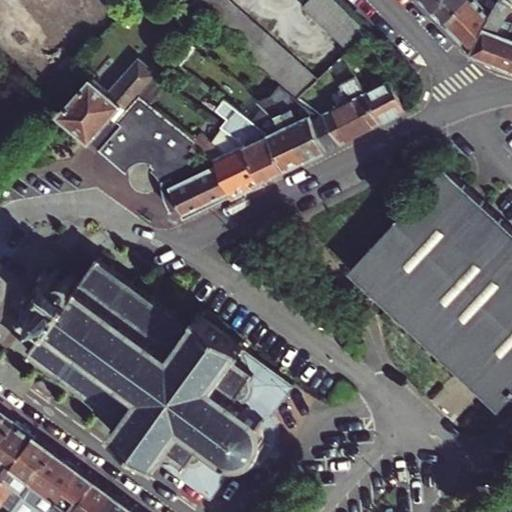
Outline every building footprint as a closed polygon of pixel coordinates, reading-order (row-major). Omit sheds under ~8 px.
[(198,16),(211,0),(190,0),(186,6),(198,16)] [(208,24),(228,0),(211,0),(198,16),(205,21),(208,24)] [(218,32),(239,7),(231,0),(228,0),(208,24),(215,30),(218,32)] [(307,0),(306,2),(315,11),(326,0),(307,0)] [(341,3),(337,0),(326,0),(315,11),(324,20),(341,3)] [(435,0),(430,5),(444,19),(463,0),(435,0)] [(473,49),(498,0),(484,0),(463,0),(444,19),(473,49)] [(503,23),(511,4),(511,0),(498,0),(473,49),(498,59),(505,37),(497,33),(503,23)] [(349,11),(341,3),(324,20),(333,29),(349,11)] [(250,16),(239,7),(218,32),(228,40),(250,16)] [(359,20),(349,11),(333,29),(342,37),(359,20)] [(258,24),(250,16),(228,40),(237,48),(258,24)] [(352,46),(369,30),(359,20),(342,37),(352,46)] [(199,48),(215,30),(208,24),(205,21),(188,40),(199,48)] [(497,33),(505,37),(508,37),(511,28),(511,27),(507,25),(503,23),(497,33)] [(268,32),(258,24),(237,48),(242,52),(246,56),(268,32)] [(344,53),(352,68),(381,39),(370,28),(369,30),(352,46),(344,53)] [(511,28),(508,37),(505,37),(498,59),(511,64),(511,28)] [(278,40),(268,32),(246,56),(257,63),(278,40)] [(199,48),(188,40),(172,58),(183,66),(199,48)] [(288,49),(278,40),(257,63),(267,71),(288,49)] [(298,58),(288,49),(267,71),(278,80),(298,58)] [(119,117),(145,89),(158,73),(140,57),(110,90),(92,77),(60,112),(101,146),(124,122),(119,117)] [(308,67),(298,58),(278,80),(289,88),(308,67)] [(300,97),(320,77),(308,67),(289,88),(300,97)] [(351,97),(325,110),(340,140),(380,120),(358,79),(355,73),(342,80),(351,97)] [(380,120),(407,107),(392,76),(371,86),(366,75),(358,79),(380,120)] [(300,97),(310,105),(327,88),(322,83),(325,80),(320,77),(300,97)] [(325,110),(320,112),(311,116),(308,111),(298,116),(289,99),(276,83),(267,92),(274,100),(288,117),(308,155),(340,140),(325,110)] [(182,203),(187,214),(235,191),(217,157),(196,167),(188,150),(203,143),(197,138),(145,89),(119,117),(124,122),(101,146),(121,164),(137,150),(145,149),(153,152),(159,158),(168,177),(163,179),(173,208),(182,203)] [(274,100),(267,92),(259,101),(271,112),(261,124),(267,129),(286,166),(308,155),(288,117),(274,100)] [(263,177),(286,166),(267,129),(261,124),(224,96),(215,109),(252,137),(246,141),(263,177)] [(263,177),(246,141),(214,119),(197,138),(203,143),(217,157),(235,191),(263,177)] [(511,389),(511,228),(442,164),(350,266),(500,403),(511,389)] [(42,315),(49,317),(47,321),(49,322),(34,344),(31,341),(29,345),(31,347),(29,350),(32,352),(34,349),(42,355),(40,358),(45,361),(46,358),(63,370),(61,373),(64,375),(66,372),(84,385),(81,388),(85,390),(86,387),(103,400),(101,402),(105,405),(107,402),(122,413),(112,427),(115,429),(113,433),(116,435),(122,428),(157,453),(151,461),(154,463),(157,460),(160,462),(163,458),(213,494),(232,467),(242,467),(255,464),(270,452),(276,442),(278,428),(273,409),(292,383),(244,348),(247,344),(243,342),(246,338),(243,335),(237,343),(202,317),(207,309),(204,307),(201,311),(198,309),(189,321),(174,310),(176,307),(172,304),(170,308),(153,295),(156,292),(152,290),(150,293),(133,280),(135,277),(132,275),(130,278),(113,265),(115,263),(112,260),(110,264),(101,256),(103,254),(100,252),(94,257),(96,258),(80,280),(78,278),(76,281),(69,273),(62,275),(60,279),(55,276),(59,269),(55,267),(51,272),(44,267),(41,272),(46,276),(40,284),(35,291),(30,287),(26,292),(33,297),(28,303),(32,306),(37,300),(43,305),(40,310),(42,315)] [(0,441),(17,419),(0,406),(0,441)] [(0,481),(3,477),(36,433),(17,419),(0,441),(0,481)] [(36,433),(3,477),(25,493),(57,449),(36,433)] [(83,468),(57,449),(25,493),(42,506),(50,511),(83,468)] [(49,511),(73,511),(98,479),(83,468),(50,511),(49,511)] [(98,479),(73,511),(102,511),(116,493),(98,479)] [(127,511),(133,505),(116,493),(102,511),(127,511)]
